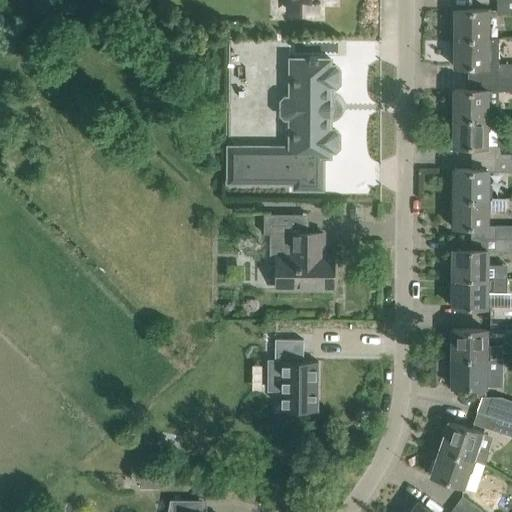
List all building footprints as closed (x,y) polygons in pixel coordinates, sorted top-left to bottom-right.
[(290,0),(290,10),(290,12),(315,12),(315,0),(320,0),(290,0)] [(511,0),(497,0),(497,11),(511,11),(511,0)] [(455,38),(487,38),(488,9),(455,9),(455,38)] [(487,38),(455,38),(455,66),(496,67),(496,63),(499,63),(500,38),(487,38)] [(330,86),(335,86),(339,82),(339,69),(335,65),(330,65),(330,59),(330,57),(338,57),(339,41),(229,41),(228,146),(228,183),(294,183),(294,189),(323,189),(323,156),(330,156),(330,150),(335,150),(339,146),(339,133),(335,129),(330,129),(330,120),(330,95),(330,86)] [(496,78),(511,78),(511,63),(499,63),(496,63),(496,67),(496,78)] [(511,91),(511,78),(496,78),(496,91),(511,91)] [(453,90),(453,118),(486,118),(498,118),(498,110),(493,107),(487,107),(487,90),(453,90)] [(486,118),(453,118),(453,146),(486,147),(486,118)] [(494,157),(511,157),(511,145),(494,145),(494,157)] [(511,171),(511,157),(494,157),(494,171),(511,171)] [(454,169),(454,198),(487,198),(487,169),(454,169)] [(505,198),(487,198),(454,198),(453,226),(486,227),(487,211),(505,211),(505,198)] [(323,233),(302,233),(302,214),(264,214),(264,234),(270,234),(270,256),(281,256),(281,289),(333,289),(333,255),(323,255),(323,233)] [(511,225),(495,225),(494,238),(511,238),(511,225)] [(511,250),(511,238),(494,238),(494,251),(511,250)] [(453,278),(507,278),(507,264),(486,264),(486,250),(453,249),(453,278)] [(507,291),(507,278),(453,278),(453,306),(486,307),(486,291),(507,291)] [(511,305),(491,305),(490,318),(511,318),(511,305)] [(511,318),(490,318),(490,330),(511,330),(511,318)] [(452,329),(452,357),(502,358),(503,345),(486,345),(486,329),(472,329),(452,329)] [(303,340),(283,339),(275,339),(275,363),(280,363),(279,410),(317,411),(318,361),(303,361),(303,340)] [(452,357),(452,386),(472,386),(478,386),(478,395),(482,397),(483,395),(485,395),(486,390),(486,386),(485,372),(502,372),(502,358),(452,357)] [(482,397),(477,411),(511,422),(511,399),(500,395),(485,395),(483,395),(482,397)] [(511,422),(477,411),(473,423),(511,435),(511,422)] [(450,421),(440,448),(472,459),(484,463),(488,450),(477,446),(481,432),(471,429),(450,421)] [(440,448),(431,476),(450,482),(463,486),(472,459),(440,448)] [(464,511),(483,511),(478,508),(462,496),(455,505),(464,511)] [(183,511),(183,499),(171,499),(168,511),(183,511)] [(431,511),(418,502),(410,511),(431,511)]
